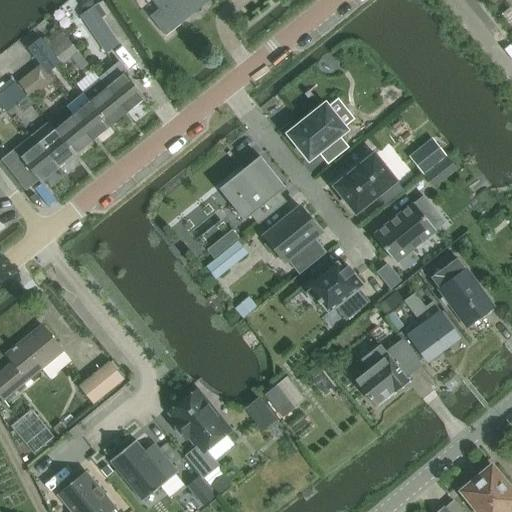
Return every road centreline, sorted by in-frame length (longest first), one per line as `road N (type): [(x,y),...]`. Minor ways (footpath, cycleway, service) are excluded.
road 1 (residential): [(44,240),(155,391),(108,437)]
road 2 (residential): [(44,240),(230,89)]
road 3 (residential): [(230,89),(374,270)]
road 4 (residential): [(391,511),(511,406)]
road 5 (residential): [(230,89),(339,0)]
